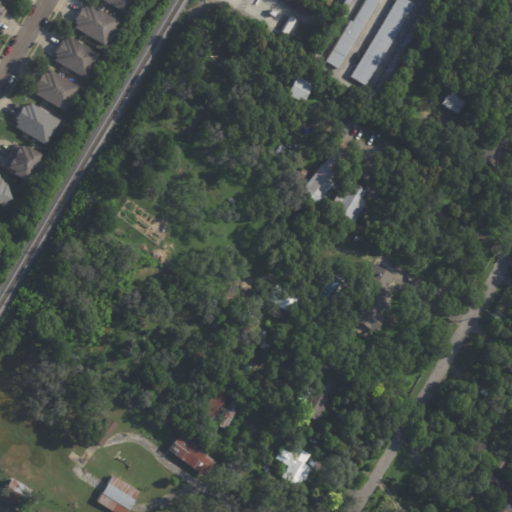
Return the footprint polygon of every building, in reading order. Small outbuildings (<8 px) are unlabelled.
[(127,0),(120,12),(99,0),(127,0)] [(342,0),(349,0),(309,68),(304,65),(342,0)] [(377,0),(337,69),(324,62),(348,21),(351,23),(364,0),(377,0)] [(389,47),(365,86),(350,77),(395,0),(406,0),(414,5),(389,47)] [(433,0),(434,1),(373,103),(368,100),(427,0),(433,0)] [(97,11),(115,22),(101,46),(72,28),(74,25),(72,24),(74,22),(72,20),(79,8),(81,9),(82,7),(84,8),(86,4),(97,11)] [(505,4),(511,8),(511,23),(504,39),(491,31),(505,4)] [(295,20),(287,35),(281,32),(290,17),(295,20)] [(468,25),(478,29),(472,41),(463,37),(468,25)] [(54,59),(54,58),(52,57),(54,54),(51,53),(59,41),(61,42),(62,40),(64,41),(66,37),(96,55),(81,79),(52,61),(54,59)] [(34,84),(39,74),(41,75),(42,73),(45,74),(47,70),(76,88),(61,112),(32,95),(34,91),(32,90),(33,87),(32,86),(34,84)] [(292,101),(281,95),(291,77),(307,85),(297,104),(292,101)] [(457,114),(440,104),(453,82),(470,92),(457,114)] [(13,118),(20,107),(22,108),(23,105),(25,107),(27,103),(57,121),(42,145),(13,127),(15,124),(13,123),(15,120),(13,119),(13,118)] [(511,125),(507,135),(510,137),(498,159),(499,159),(494,168),(473,156),(479,146),(480,147),(493,125),(498,128),(503,120),(511,125)] [(25,148),(25,147),(38,155),(23,182),(10,174),(11,171),(6,168),(7,167),(5,166),(9,160),(10,160),(13,155),(12,155),(16,148),(16,149),(18,146),(24,149),(25,148)] [(338,150),(347,158),(331,178),(334,180),(313,205),(296,191),(316,166),(318,167),(334,147),(338,150)] [(43,162),(37,171),(33,168),(38,159),(43,162)] [(299,166),(292,177),(286,173),(292,162),(299,166)] [(345,180),(364,192),(360,198),(365,202),(347,231),(329,220),(334,212),(327,208),(344,180),(345,180)] [(0,186),(3,185),(8,199),(7,199),(9,205),(1,208),(0,203),(0,186)] [(372,265),(392,277),(382,292),(389,296),(376,319),(382,322),(375,335),(351,321),(364,300),(357,296),(364,284),(360,282),(370,264),(372,265)] [(296,298),(287,313),(264,300),(273,285),(296,298)] [(231,313),(269,335),(265,341),(228,319),(231,313)] [(327,370),(323,377),(335,383),(325,399),(326,400),(321,408),(323,410),(314,424),(297,413),(297,412),(293,409),(298,400),(303,403),(313,388),(299,379),(311,359),(327,370)] [(225,393),(213,389),(203,415),(215,420),(225,393)] [(225,430),(238,404),(230,401),(217,426),(225,430)] [(114,424),(99,446),(90,440),(105,418),(114,424)] [(212,463),(206,471),(203,469),(198,476),(164,451),(175,436),(177,438),(182,432),(208,450),(204,456),(212,462),(212,463)] [(307,458),(302,466),(310,470),(303,482),(301,480),(295,490),(280,481),(288,468),(280,463),(285,454),(288,455),(292,447),(308,456),(307,458)] [(499,458),(504,461),(498,470),(493,466),(499,458)] [(133,502),(126,511),(109,511),(95,503),(111,476),(138,493),(133,502)] [(29,492),(19,510),(0,499),(0,489),(6,479),(29,492)] [(511,511),(488,511),(505,483),(511,487),(511,511)] [(256,502),(250,509),(237,500),(242,492),(256,502)]
